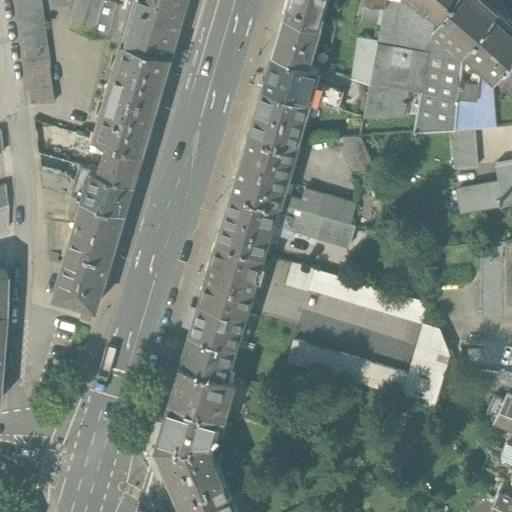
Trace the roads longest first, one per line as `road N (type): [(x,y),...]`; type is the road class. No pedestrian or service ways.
road 1 (primary): [(241,0),(95,459)]
road 2 (residential): [(7,439),(25,307),(25,174),(15,115)]
